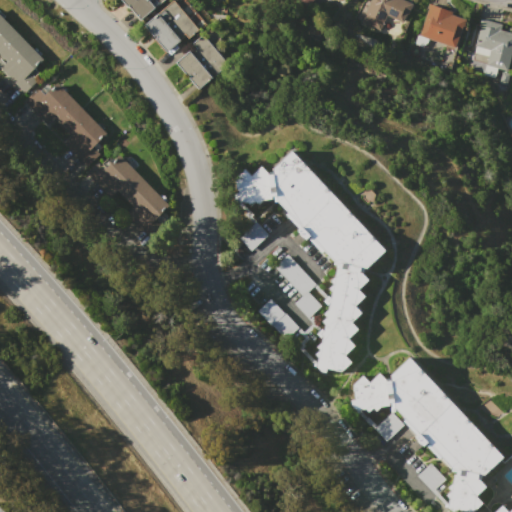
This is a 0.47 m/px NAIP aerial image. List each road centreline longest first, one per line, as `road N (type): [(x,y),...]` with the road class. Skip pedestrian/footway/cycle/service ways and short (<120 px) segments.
road 1 (residential): [(71,0),(136,64),(190,150),(203,265),(217,307),(325,424),(390,511)]
road 2 (residential): [(203,265),(169,265),(128,247),(0,116)]
road 3 (motorway): [(235,511),(85,354)]
road 4 (motorway): [(209,511),(85,354)]
road 5 (motorway): [(85,354),(0,257)]
